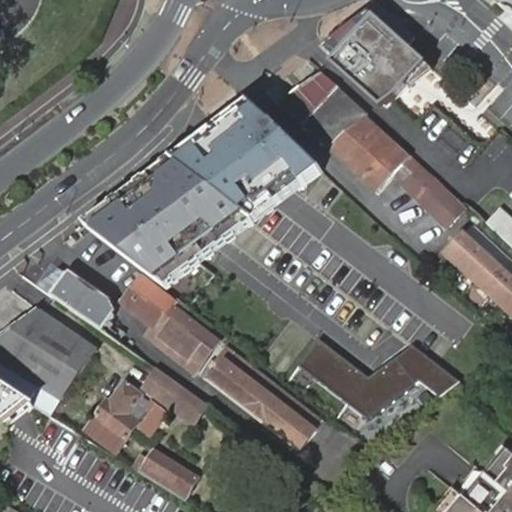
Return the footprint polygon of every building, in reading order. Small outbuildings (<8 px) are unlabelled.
[(511,0),(510,0),(503,9),(511,16),(511,0)] [(418,80),(435,71),(372,17),(323,50),(388,105),(402,98),(418,80)] [(415,39),(403,27),(396,34),(407,46),(415,39)] [(371,116),(325,77),(285,106),(380,193),(405,164),(417,175),(410,185),(454,226),(468,210),(368,120),(371,116)] [(321,174),(252,109),(179,162),(186,167),(249,214),(257,221),(321,174)] [(179,162),(177,160),(137,190),(99,219),(107,225),(186,167),(179,162)] [(86,229),(168,291),(201,265),(193,258),(249,214),(186,167),(107,225),(99,219),(86,229)] [(487,228),(511,246),(511,217),(501,209),(487,228)] [(219,251),(257,221),(249,214),(193,258),(201,265),(219,251)] [(511,266),(472,231),(451,254),(511,307),(511,266)] [(40,289),(53,298),(122,346),(125,342),(108,330),(115,321),(110,305),(68,276),(64,273),(40,289)] [(186,305),(182,301),(178,306),(144,278),(125,305),(154,328),(149,335),(199,374),(221,344),(187,318),(193,310),(186,305)] [(42,311),(0,341),(0,360),(18,371),(62,399),(98,351),(42,311)] [(472,365),(485,347),(451,323),(438,342),(472,365)] [(331,348),(307,373),(378,426),(428,387),(449,402),(472,383),(425,347),(383,383),(331,348)] [(213,382),(304,452),(325,424),(227,348),(215,365),(220,369),(222,370),(213,382)] [(62,399),(18,371),(8,387),(52,413),(62,399)] [(211,407),(162,373),(147,393),(196,428),(211,407)] [(0,440),(11,431),(0,423),(0,422),(25,400),(0,384),(0,440)] [(145,399),(130,387),(114,407),(112,405),(91,432),(120,455),(141,426),(131,417),(145,399)] [(0,423),(11,431),(37,407),(25,400),(0,422),(0,423)] [(173,417),(161,407),(144,431),(155,441),(173,417)] [(159,451),(143,474),(187,501),(202,478),(159,451)] [(511,511),(511,457),(495,477),(473,503),(464,511),(511,511)] [(459,490),(473,503),(495,477),(481,465),(459,490)] [(21,511),(0,499),(0,511),(21,511)]
